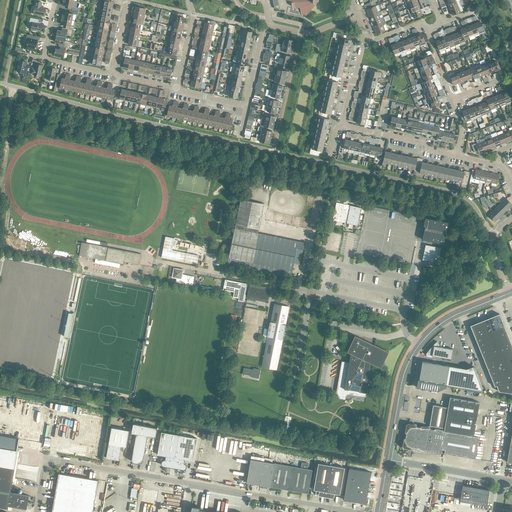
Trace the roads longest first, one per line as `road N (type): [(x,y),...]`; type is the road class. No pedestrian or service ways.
road 1 (unclassified): [(494,233),(462,195),(0,82)]
road 2 (unclassified): [(36,511),(43,471),(54,461),(350,511)]
road 3 (unclassified): [(388,460),(401,383),(419,344),(452,316),(508,293)]
